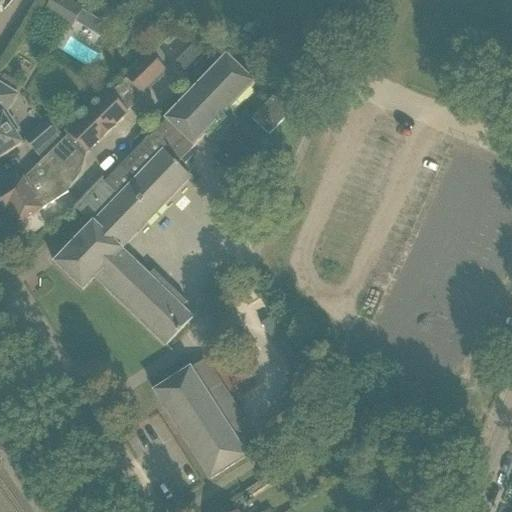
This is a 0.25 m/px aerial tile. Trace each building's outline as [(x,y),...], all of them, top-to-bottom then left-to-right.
[(82,11),(64,0),(51,0),(44,11),(72,28),(82,11)] [(198,43),(176,63),(187,75),(209,54),(198,43)] [(139,93),(140,94),(141,95),(166,71),(165,69),(167,67),(164,56),(157,48),(126,79),(139,93)] [(74,208),(92,225),(54,264),(82,291),(95,278),(166,346),(192,319),(181,308),(186,303),(153,271),(148,276),(121,251),(190,179),(180,169),(192,156),(189,153),(253,85),(225,59),(149,139),(148,138),(104,183),(101,180),(74,208)] [(0,112),(0,107),(10,91),(0,85),(0,158),(21,144),(0,112)] [(284,86),(251,120),(268,137),(301,103),(284,86)] [(23,180),(0,194),(0,205),(14,228),(31,217),(67,193),(67,190),(58,180),(84,155),(129,114),(127,112),(124,108),(110,94),(65,139),(42,161),(23,180)] [(57,136),(46,123),(25,141),(36,154),(57,136)] [(245,126),(213,160),(247,193),(272,167),(256,151),(263,143),(245,126)] [(204,360),(190,369),(154,393),(210,481),(261,448),(204,360)] [(280,400),(270,407),(277,418),(288,411),(280,400)] [(363,511),(385,511),(391,508),(382,495),(362,509),(363,511)]
